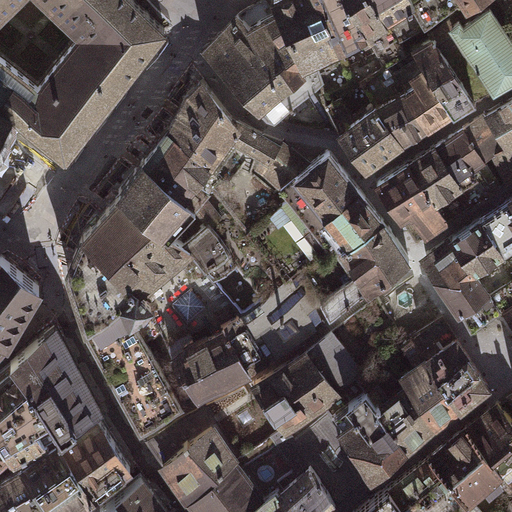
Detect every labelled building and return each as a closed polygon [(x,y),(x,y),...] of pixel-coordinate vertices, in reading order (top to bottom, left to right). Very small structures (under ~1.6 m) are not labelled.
[(62,151),(112,90),(165,27),(136,0),(0,0),(0,99),(11,107),(62,151)] [(274,0),(279,9),(303,60),(339,44),(319,0),(274,0)] [(319,0),(339,44),(365,31),(384,66),(408,53),(401,40),(377,0),(319,0)] [(425,27),(423,23),(412,0),(377,0),(401,40),(425,27)] [(412,0),(423,23),(457,0),(464,0),(468,6),(476,0),(412,0)] [(511,0),(500,0),(508,10),(511,6),(511,0)] [(473,100),(511,79),(511,37),(491,6),(463,24),(459,19),(452,24),(449,19),(430,32),(432,36),(455,65),(473,100)] [(222,30),(205,47),(255,100),(268,114),(275,117),(322,80),(317,64),(303,69),(303,60),(279,9),(249,25),(238,13),(222,30)] [(456,110),(473,100),(455,65),(432,36),(414,45),(420,54),(456,110)] [(430,126),(456,110),(420,54),(395,70),(430,126)] [(402,142),(430,126),(395,70),(390,63),(384,66),(359,81),(376,103),(402,142)] [(188,93),(170,125),(208,161),(207,166),(215,173),(238,141),(270,162),(264,169),(282,185),(299,170),(276,152),(281,144),(230,113),(203,76),(188,93)] [(365,165),(402,142),(376,103),(355,118),(340,93),(325,101),(338,126),(365,165)] [(511,97),(487,112),(511,149),(511,97)] [(0,123),(11,107),(0,99),(0,123)] [(475,118),(464,125),(502,184),(511,178),(511,149),(487,112),(475,118)] [(208,161),(170,125),(144,157),(194,204),(209,223),(212,226),(222,217),(205,194),(223,179),(215,173),(207,166),(208,161)] [(487,193),(502,184),(464,125),(450,134),(434,143),(474,201),(487,193)] [(299,170),(311,161),(283,139),(281,144),(276,152),(299,170)] [(421,151),(409,158),(447,217),(460,209),(474,201),(434,143),(421,151)] [(311,161),(299,170),(282,185),(289,196),(282,203),(322,255),(341,245),(383,219),(326,151),(311,161)] [(144,157),(121,190),(171,230),(194,204),(144,157)] [(447,217),(409,158),(393,167),(377,177),(405,220),(413,233),(419,235),(447,217)] [(68,262),(69,276),(109,255),(147,305),(168,346),(192,334),(238,309),(212,278),(206,270),(185,243),(171,230),(121,190),(83,229),(68,262)] [(511,196),(511,195),(481,215),(502,248),(511,241),(511,255),(508,258),(511,263),(511,196)] [(502,248),(481,215),(453,233),(478,277),(482,273),(478,264),(502,248)] [(359,272),(322,302),(330,316),(402,258),(383,219),(341,245),(359,272)] [(209,223),(185,243),(206,270),(212,278),(238,259),(212,226),(209,223)] [(478,277),(453,233),(425,252),(459,303),(471,324),(500,306),(490,289),(478,277)] [(21,267),(2,253),(0,254),(0,338),(1,338),(5,334),(7,335),(40,282),(21,267)] [(131,313),(147,305),(109,255),(69,276),(86,323),(125,301),(131,313)] [(267,356),(314,326),(307,313),(322,302),(302,269),(239,312),(267,356)] [(511,273),(490,289),(500,306),(509,313),(511,317),(511,273)] [(125,301),(86,323),(101,352),(139,424),(180,401),(143,334),(157,325),(147,305),(131,313),(125,301)] [(197,392),(267,356),(239,312),(221,324),(223,328),(196,342),(192,334),(172,353),(183,374),(187,375),(197,392)] [(444,317),(412,335),(424,354),(460,405),(488,382),(444,317)] [(35,387),(61,431),(102,407),(54,319),(11,354),(15,361),(35,387)] [(362,370),(332,330),(296,355),(254,379),(285,428),(322,404),(339,391),(337,386),(362,370)] [(436,423),(460,405),(424,354),(397,371),(405,382),(436,423)] [(35,387),(15,361),(0,372),(0,430),(10,446),(14,454),(61,431),(35,387)] [(149,436),(190,492),(239,456),(274,435),(285,428),(254,379),(149,436)] [(377,403),(408,444),(436,423),(405,382),(377,403)] [(370,470),(408,444),(377,403),(366,388),(344,406),(353,420),(341,429),(370,470)] [(511,417),(499,400),(466,424),(497,465),(511,454),(511,417)] [(297,511),(319,511),(370,470),(341,429),(322,404),(285,428),(274,435),(294,468),(276,482),(297,511)] [(99,411),(60,434),(96,488),(112,475),(131,463),(121,445),(99,411)] [(431,451),(467,496),(486,480),(491,485),(499,478),(495,473),(500,468),(497,465),(466,424),(431,451)] [(0,454),(10,446),(0,430),(0,454)] [(60,434),(22,459),(61,511),(96,488),(60,434)] [(239,456),(190,492),(205,511),(297,511),(276,482),(294,468),(274,435),(239,456)] [(390,482),(413,511),(447,511),(456,505),(467,496),(431,451),(390,482)] [(22,459),(0,471),(0,511),(59,511),(61,511),(22,459)] [(170,511),(141,472),(100,502),(105,509),(101,511),(170,511)] [(413,511),(390,482),(356,508),(359,511),(413,511)] [(483,511),(467,496),(456,505),(463,511),(483,511)]
